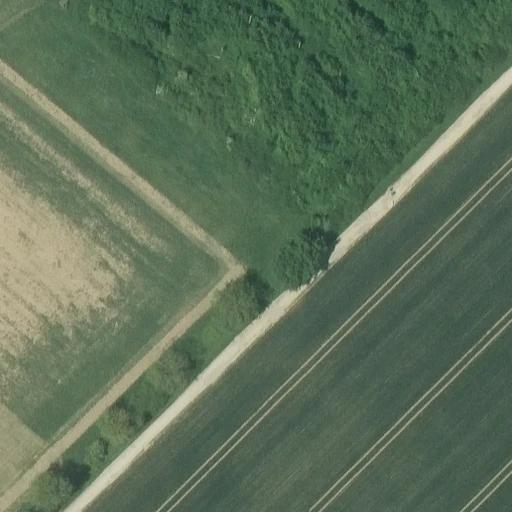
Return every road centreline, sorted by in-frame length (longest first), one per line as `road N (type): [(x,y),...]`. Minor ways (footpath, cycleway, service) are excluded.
road 1 (track): [(75,511),(511,75)]
road 2 (track): [(301,232),(11,511)]
